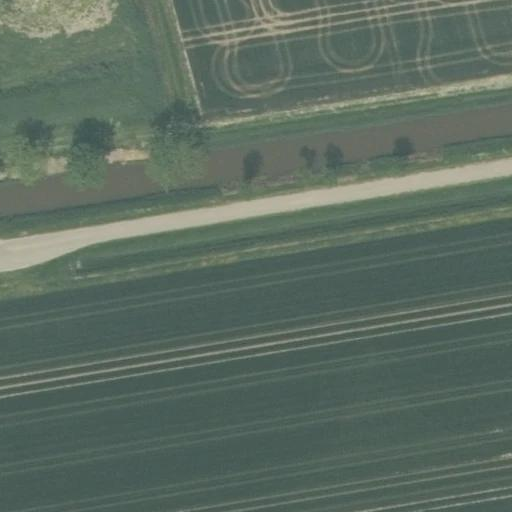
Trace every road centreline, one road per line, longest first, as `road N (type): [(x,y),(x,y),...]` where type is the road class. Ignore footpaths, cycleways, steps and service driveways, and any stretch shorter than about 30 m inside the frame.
road 1 (unclassified): [(0,248),(511,167)]
road 2 (track): [(0,151),(31,141),(197,131)]
